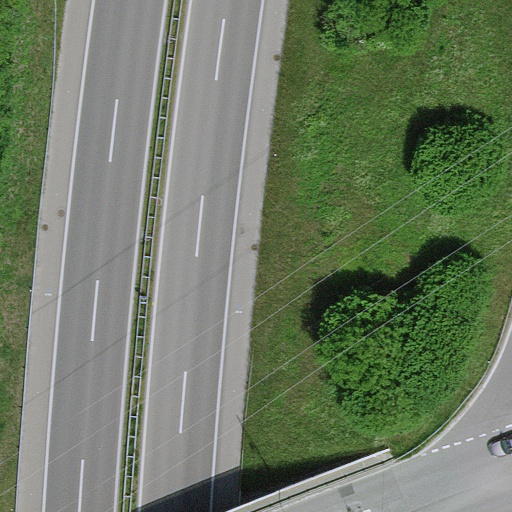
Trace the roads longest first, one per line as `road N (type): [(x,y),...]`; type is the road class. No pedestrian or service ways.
road 1 (motorway): [(130,0),(96,279),(79,511)]
road 2 (motorway): [(175,511),(215,85)]
road 3 (motorway): [(210,511),(215,85)]
